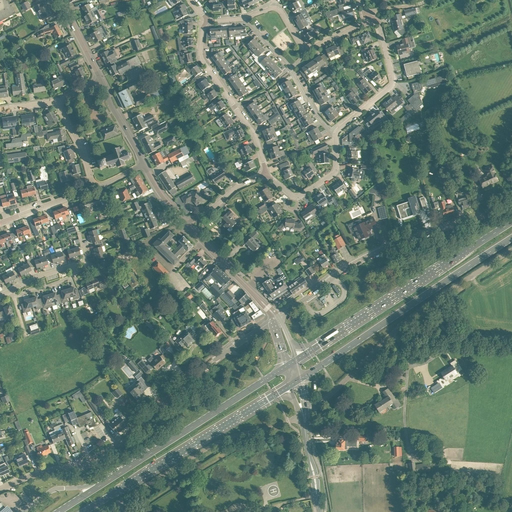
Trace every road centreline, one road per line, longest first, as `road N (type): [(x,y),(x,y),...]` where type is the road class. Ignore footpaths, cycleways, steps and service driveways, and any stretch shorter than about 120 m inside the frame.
road 1 (unclassified): [(303,416),(411,317),(511,249)]
road 2 (primary): [(511,221),(295,360)]
road 3 (primary): [(299,379),(511,237)]
road 4 (primary): [(83,511),(290,385)]
road 5 (unclassified): [(86,467),(276,317)]
road 6 (primary): [(285,367),(96,487)]
road 7 (unclassified): [(103,511),(227,438),(303,416)]
road 8 (residential): [(486,217),(364,257),(292,306)]
road 9 (residential): [(266,173),(254,135),(201,59),(207,19)]
road 10 (residential): [(376,19),(391,86),(335,134)]
road 11 (tertiary): [(276,317),(186,223)]
road 12 (residential): [(335,134),(335,171),(297,197),(266,173)]
road 13 (unknown): [(199,237),(169,268),(153,254),(147,237),(180,217)]
